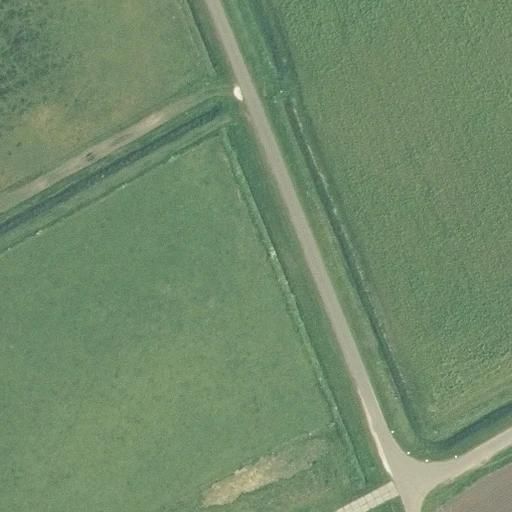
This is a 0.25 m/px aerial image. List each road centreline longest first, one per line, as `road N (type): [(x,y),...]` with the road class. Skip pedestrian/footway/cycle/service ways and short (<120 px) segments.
road 1 (unclassified): [(511,435),(434,476),(407,473),(393,461),(210,0)]
road 2 (track): [(0,242),(251,104)]
road 3 (track): [(0,209),(240,77)]
